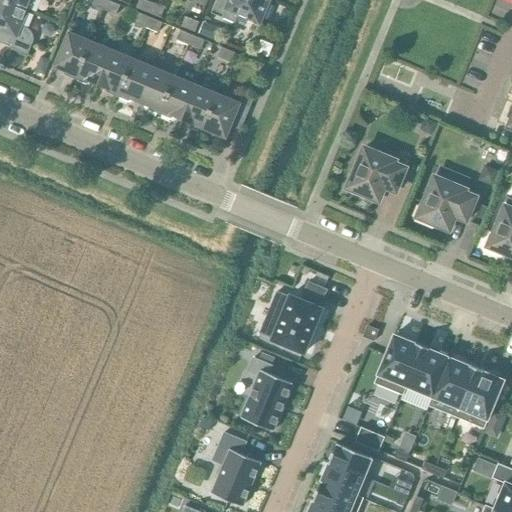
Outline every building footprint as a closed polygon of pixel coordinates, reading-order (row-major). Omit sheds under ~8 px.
[(0,0),(26,10),(29,0),(0,0)] [(19,25),(26,10),(0,0),(0,42),(11,47),(10,48),(27,55),(32,44),(33,39),(32,35),(30,31),(27,28),(19,25)] [(104,10),(108,1),(106,0),(94,0),(92,5),(104,10)] [(149,12),(152,3),(143,0),(139,0),(137,8),(149,12)] [(216,0),(212,12),(211,12),(211,13),(234,23),(238,14),(259,23),(268,0),(216,0)] [(108,1),(104,10),(116,14),(119,5),(108,1)] [(152,3),(149,12),(161,17),(164,8),(152,3)] [(146,27),(150,18),(138,13),(134,22),(146,27)] [(181,26),(194,31),(198,22),(185,17),(181,26)] [(150,18),(146,27),(158,32),(162,23),(150,18)] [(204,23),(200,33),(215,39),(219,29),(204,23)] [(188,44),(192,36),(180,31),(177,40),(188,44)] [(75,79),(90,43),(71,35),(58,64),(62,65),(65,74),(75,79)] [(192,36),(188,44),(200,49),(203,40),(192,36)] [(99,81),(111,52),(90,43),(75,79),(86,83),(94,79),(99,81)] [(230,62),(234,53),(221,48),(217,57),(230,62)] [(118,96),(132,60),(111,52),(99,81),(104,83),(107,92),(118,96)] [(50,60),(41,56),(34,71),(44,75),(50,60)] [(141,99),(154,69),(132,60),(118,96),(128,100),(136,97),(141,99)] [(163,105),(175,78),(154,69),(141,99),(145,101),(149,109),(160,114),(163,105)] [(188,105),(196,86),(175,78),(163,105),(160,114),(170,118),(176,114),(183,117),(188,105)] [(213,105),(217,95),(196,86),(188,105),(183,117),(188,119),(191,127),(202,131),(213,105)] [(213,105),(202,131),(212,136),(220,132),(224,134),(229,121),(241,125),(246,115),(254,97),(243,93),(238,103),(217,95),(213,105)] [(427,119),(422,131),(435,136),(439,124),(427,119)] [(395,192),(405,167),(394,163),(395,160),(364,147),(351,177),(349,177),(344,189),(363,197),(364,195),(378,201),(384,187),(395,192)] [(485,166),(479,181),(494,187),(501,172),(485,166)] [(466,221),(476,197),(464,192),(465,190),(434,177),(422,207),(419,206),(414,218),(434,226),(435,224),(449,230),(454,216),(466,221)] [(511,198),(508,197),(492,236),(490,235),(484,247),(504,256),(505,253),(511,256),(511,198)] [(267,316),(260,333),(272,338),(271,340),(304,353),(322,309),(322,308),(320,307),(319,307),(326,290),(308,282),(301,299),(290,294),(290,295),(279,321),(267,316)] [(373,341),(377,330),(367,325),(362,336),(373,341)] [(394,335),(374,383),(402,395),(403,395),(406,386),(405,386),(422,345),(415,342),(415,343),(394,335)] [(422,345),(405,386),(406,386),(431,397),(432,397),(449,357),(448,356),(448,357),(429,349),(429,348),(422,345)] [(261,352),(257,360),(271,366),(274,358),(261,352)] [(431,397),(428,406),(456,417),(476,368),(469,365),(469,366),(450,358),(450,357),(449,357),(432,397),(431,397)] [(258,376),(241,418),(272,431),(292,383),(268,373),(271,366),(257,360),(253,358),(247,371),(258,376)] [(476,368),(456,417),(484,429),(504,380),(483,371),(476,368)] [(202,417),(198,427),(209,431),(213,422),(202,417)] [(361,427),(355,442),(378,451),(384,437),(361,427)] [(223,454),(205,497),(235,509),(253,466),(232,457),(238,443),(215,434),(210,449),(223,454)] [(337,443),(329,462),(364,477),(372,457),(337,443)] [(397,450),(394,458),(405,462),(408,455),(397,450)] [(329,462),(321,480),(356,495),(364,477),(329,462)] [(424,462),(421,469),(432,474),(435,466),(424,462)] [(511,511),(511,469),(498,464),(492,478),(504,483),(494,509),(501,511),(511,511)] [(435,466),(432,474),(443,478),(446,471),(435,466)] [(321,480),(313,500),(342,511),(357,511),(363,498),(356,495),(321,480)] [(405,481),(400,492),(408,495),(412,484),(405,481)] [(400,492),(396,503),(403,506),(408,495),(400,492)] [(416,496),(411,507),(419,510),(423,499),(416,496)] [(342,511),(313,500),(307,511),(342,511)]
